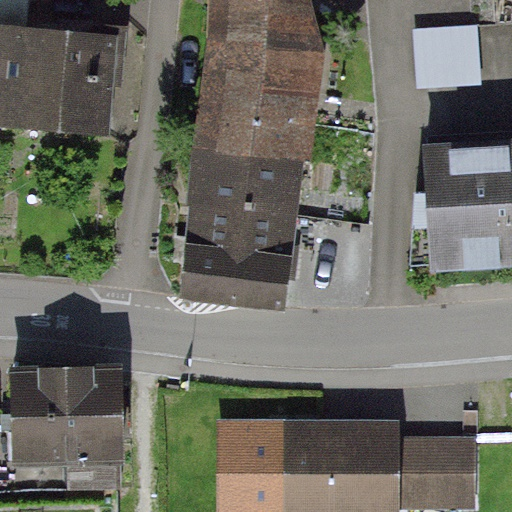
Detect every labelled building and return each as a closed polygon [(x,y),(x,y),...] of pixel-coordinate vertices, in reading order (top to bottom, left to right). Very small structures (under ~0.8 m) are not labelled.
[(314,6),(252,0),(201,0),(169,303),(282,315),(314,6)] [(477,28),(412,30),(414,94),(478,92),(477,28)] [(113,44),(0,33),(0,133),(104,143),(113,44)] [(511,146),(404,155),(414,281),(511,273),(511,146)] [(121,377),(0,374),(0,483),(120,486),(121,377)] [(399,423),(221,422),(218,511),(398,511),(399,510),(479,511),(478,440),(399,439),(399,423)]
